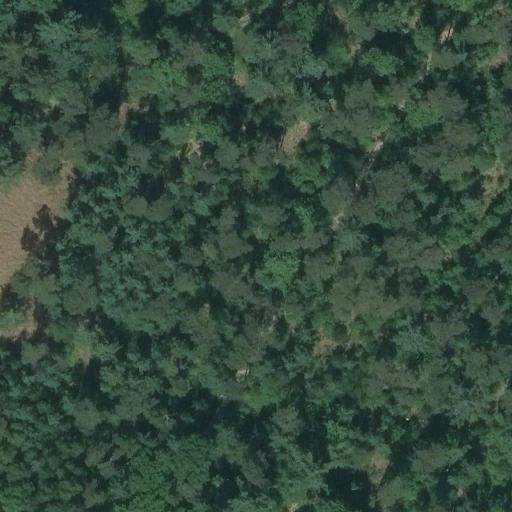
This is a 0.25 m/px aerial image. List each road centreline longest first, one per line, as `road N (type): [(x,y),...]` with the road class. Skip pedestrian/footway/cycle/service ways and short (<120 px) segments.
road 1 (track): [(156,511),(472,0)]
road 2 (track): [(102,0),(130,51),(279,0)]
road 3 (track): [(130,51),(0,109)]
